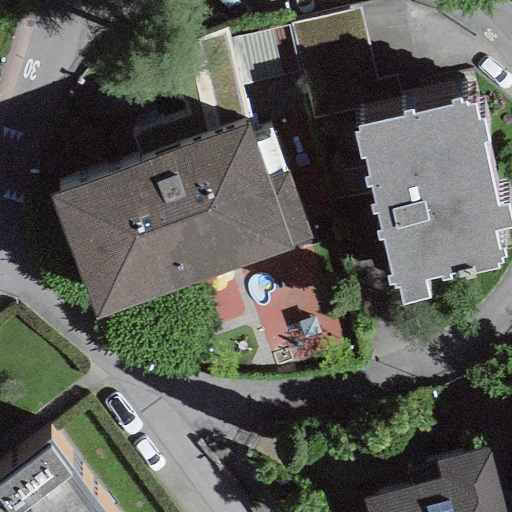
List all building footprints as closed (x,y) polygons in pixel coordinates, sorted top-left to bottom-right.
[(339,0),(293,11),(310,80),(452,45),(441,0),(339,0)] [(241,44),(289,30),(282,7),(167,42),(184,98),(251,78),(241,44)] [(313,71),(313,97),(350,97),(350,70),(313,71)] [(465,101),(356,127),(393,285),(394,290),(398,289),(402,306),(429,300),(424,282),(457,275),(458,279),(497,270),(496,266),(501,264),(499,259),(505,257),(504,251),(498,252),(494,233),(511,228),(506,205),(498,207),(483,144),(489,143),(484,120),(478,121),(474,104),(466,106),(465,101)] [(247,126),(49,197),(94,321),(292,250),(290,246),(312,238),(273,127),(251,135),(247,126)] [(101,511),(50,443),(0,479),(0,511),(101,511)] [(510,511),(493,445),(434,460),(438,478),(361,498),(364,511),(510,511)]
